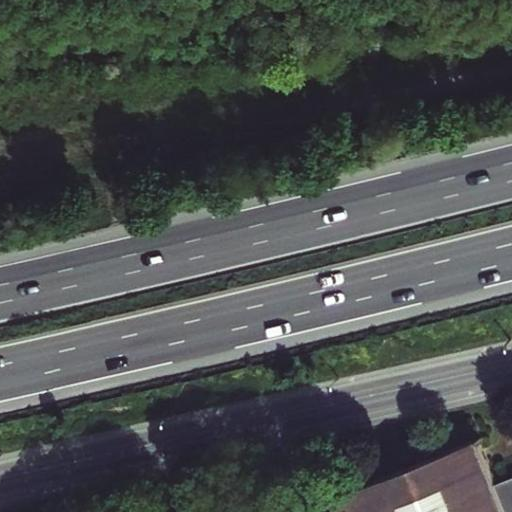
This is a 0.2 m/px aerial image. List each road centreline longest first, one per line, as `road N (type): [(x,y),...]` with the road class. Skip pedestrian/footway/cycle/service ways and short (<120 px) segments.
road 1 (motorway): [(511,170),(0,292)]
road 2 (motorway): [(0,374),(511,252)]
road 3 (tertiary): [(0,479),(511,365)]
